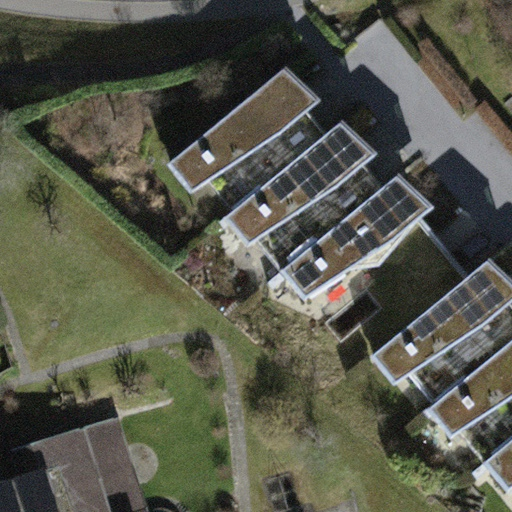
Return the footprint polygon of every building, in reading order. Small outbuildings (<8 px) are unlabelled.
[(169,186),(219,245),(229,236),(332,150),(282,91),(169,186)] [(229,236),(279,295),(286,289),(392,200),(342,141),(332,150),(229,236)] [(286,289),(364,380),(376,370),(477,285),(399,194),(392,200),(286,289)] [(376,370),(426,429),(435,421),(511,355),(511,301),(489,275),(477,285),(376,370)] [(511,355),(435,421),(485,480),(490,476),(511,456),(511,355)] [(139,511),(111,420),(11,451),(22,487),(29,511),(139,511)] [(511,456),(490,476),(511,501),(511,456)] [(29,511),(22,487),(0,494),(0,511),(29,511)]
